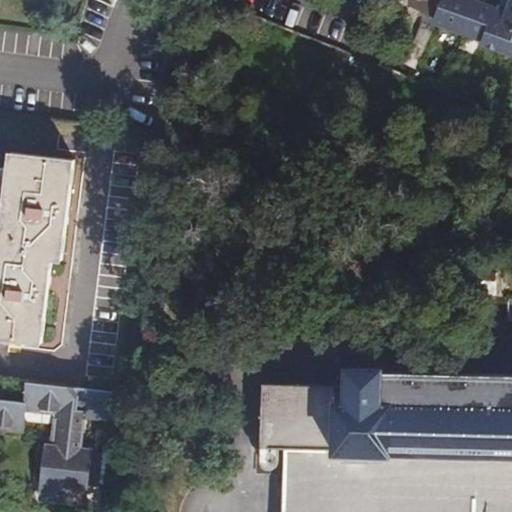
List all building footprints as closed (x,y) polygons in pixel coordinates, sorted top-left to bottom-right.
[(440,0),(412,0),(436,11),(440,0)] [(440,0),(436,11),(434,15),(486,37),(485,39),(511,51),(511,3),(511,7),(495,0),(440,0)] [(405,60),(413,63),(431,23),(422,19),(405,60)] [(0,150),(0,336),(46,342),(56,259),(65,260),(78,159),(0,150)] [(511,375),(486,374),(383,372),(383,370),(349,369),(347,402),(335,401),(335,403),(264,402),(263,449),(278,450),(285,450),(283,511),(477,511),(478,509),(511,510),(511,375)] [(123,391),(32,381),(30,401),(29,405),(65,410),(63,424),(59,448),(49,447),(45,485),(89,491),(93,452),(85,451),(89,416),(119,419),(123,391)] [(29,405),(30,401),(0,397),(0,422),(27,425),(28,420),(29,405)] [(65,410),(29,405),(28,420),(63,424),(65,410)]
